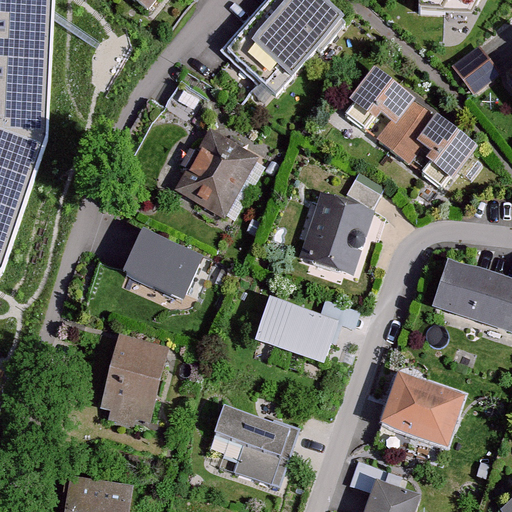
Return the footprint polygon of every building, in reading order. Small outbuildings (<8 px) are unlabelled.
[(54,0),(0,0),(0,279),(3,274),(48,137),(54,0)] [(157,0),(115,0),(142,20),(157,0)] [(340,21),(316,0),(267,0),(228,45),(280,89),(340,21)] [(478,37),(454,56),(474,82),(499,64),(478,37)] [(479,149),(373,73),(348,108),(454,183),(479,149)] [(511,85),(503,93),(511,105),(511,85)] [(173,194),(228,221),(257,160),(202,134),(173,194)] [(372,221),(315,205),(297,267),(354,283),(372,221)] [(179,312),(199,266),(135,239),(115,285),(179,312)] [(511,319),(511,294),(443,271),(428,314),(505,340),(511,319)] [(330,331),(262,308),(247,350),(316,374),(330,331)] [(148,428),(165,357),(112,344),(95,415),(148,428)] [(459,405),(389,384),(374,434),(444,455),(459,405)] [(268,433),(215,416),(206,445),(283,468),(295,431),(271,424),(268,433)] [(365,511),(412,511),(418,495),(375,482),(365,511)] [(125,511),(128,493),(65,484),(60,511),(125,511)]
